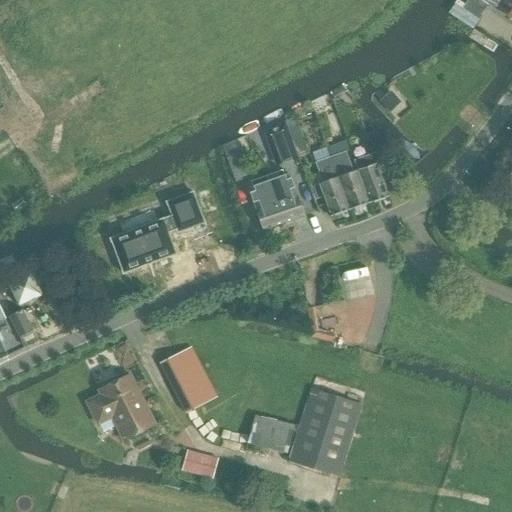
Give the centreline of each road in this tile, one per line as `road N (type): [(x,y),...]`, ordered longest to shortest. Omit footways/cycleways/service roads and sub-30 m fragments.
road 1 (tertiary): [(0,375),(127,318),(416,212),(460,173),(511,102)]
road 2 (track): [(127,318),(165,403),(193,439),(287,468)]
road 3 (track): [(135,511),(0,473)]
